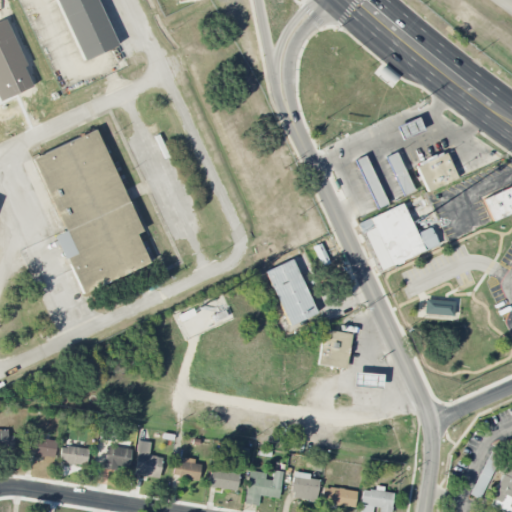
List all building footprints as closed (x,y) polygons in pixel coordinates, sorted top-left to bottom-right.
[(56,0),(96,0),(116,44),(84,59),(56,0)] [(33,158),(66,232),(55,237),(81,293),(153,260),(95,130),(33,158)] [(426,192),(457,180),(446,152),(415,164),(426,192)] [(392,175),(403,171),(397,153),(386,156),(392,175)] [(355,159),(376,209),(386,205),(366,155),(355,159)] [(360,221),(378,270),(438,247),(430,227),(415,233),(404,204),(360,221)] [(316,314),(292,259),(265,271),(288,326),(316,314)] [(424,314),(453,315),(454,301),(424,300),(424,314)] [(318,365),(346,368),(350,333),(321,330),(318,365)] [(352,386),(380,387),(380,374),(353,373),(352,386)] [(0,450),(11,450),(10,430),(0,430),(0,450)] [(28,452),(53,458),(57,442),(31,436),(28,452)] [(158,478),(161,457),(148,456),(149,442),(138,441),(133,474),(158,478)] [(60,446),(59,462),(86,465),(87,448),(60,446)] [(103,469),(116,470),(117,466),(129,467),(130,448),(104,447),(103,469)] [(200,461),(174,459),(172,477),(198,479),(200,461)] [(511,511),(511,461),(507,460),(489,506),(506,511),(511,511)] [(480,499),(492,472),(483,467),(470,494),(480,499)] [(238,473),(210,469),(207,487),(236,491),(238,473)] [(248,471),(245,504),(258,505),(259,496),(279,498),(281,471),(272,470),(271,480),(264,479),(264,473),(248,471)] [(316,500),(318,479),(309,479),(309,473),(293,472),(291,498),(316,500)] [(321,488),(320,504),(355,506),(355,490),(321,488)] [(358,511),(371,511),(372,510),(391,511),(393,491),(375,489),(375,491),(362,489),(360,503),(358,511)]
